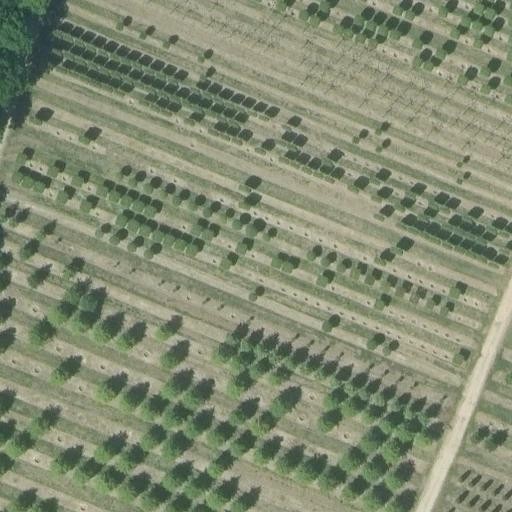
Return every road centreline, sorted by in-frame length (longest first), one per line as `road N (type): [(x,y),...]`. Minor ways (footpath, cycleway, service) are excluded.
road 1 (track): [(415,511),(511,286)]
road 2 (track): [(0,164),(49,0)]
